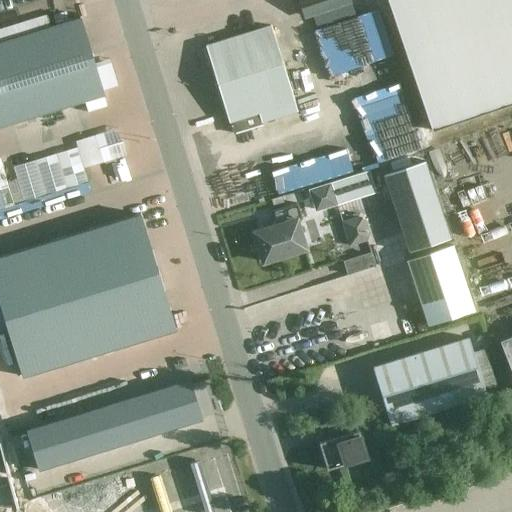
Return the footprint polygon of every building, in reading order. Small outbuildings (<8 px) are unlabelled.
[(220,0),(222,10),(258,5),(257,0),(220,0)] [(297,0),(304,19),(352,3),(350,0),(297,0)] [(511,0),(387,0),(431,131),(511,103),(511,0)] [(209,2),(158,13),(163,34),(214,22),(209,2)] [(0,126),(103,95),(92,56),(80,18),(19,37),(0,42),(0,126)] [(258,113),(294,102),(271,26),(205,46),(229,122),(232,121),(235,134),(262,126),(258,113)] [(332,161),(320,164),(323,177),(335,174),(332,161)] [(384,174),(409,252),(450,239),(424,161),(384,174)] [(316,212),(375,193),(368,171),(309,190),(316,212)] [(296,221),(302,220),(297,203),(272,211),(275,222),(272,227),(254,233),(263,262),(305,249),(296,221)] [(140,214),(0,256),(0,306),(22,377),(176,330),(140,214)] [(452,245),(406,260),(428,325),(474,310),(452,245)] [(385,309),(345,319),(352,344),(388,334),(384,317),(395,314),(389,288),(361,295),(363,304),(382,299),(385,309)] [(511,374),(511,335),(499,341),(511,374)] [(390,425),(486,395),(468,337),(372,367),(390,425)] [(263,378),(293,372),(287,345),(258,350),(263,378)] [(26,430),(38,470),(202,419),(190,380),(26,430)] [(361,440),(373,437),(365,411),(336,420),(341,436),(318,443),(326,469),(366,457),(361,440)] [(17,511),(0,445),(0,511),(17,511)]
